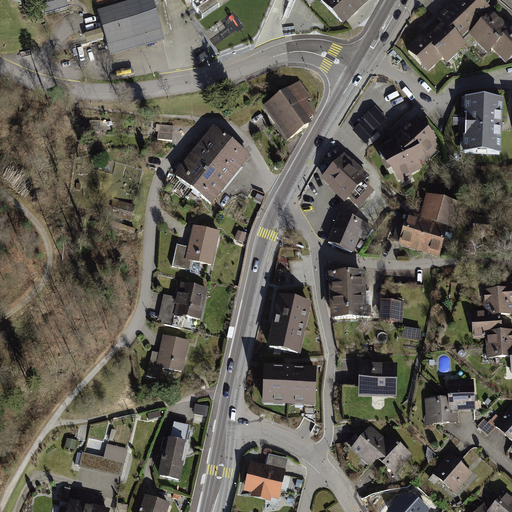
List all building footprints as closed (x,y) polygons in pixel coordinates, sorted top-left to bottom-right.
[(40,0),(44,14),(67,7),(66,2),(73,0),(40,0)] [(152,0),(134,0),(97,11),(111,57),(164,41),(152,0)] [(189,0),(198,13),(199,12),(203,18),(220,7),(216,1),(216,0),(189,0)] [(321,0),(341,23),(367,0),(321,0)] [(457,0),(439,16),(444,23),(460,40),(468,33),(492,13),(480,0),(457,0)] [(511,27),(508,31),(492,13),(468,33),(487,55),(492,50),(504,64),(511,57),(511,27)] [(422,37),(406,50),(426,74),(442,60),(446,64),(466,47),(460,40),(444,23),(424,40),(422,37)] [(299,85),(265,108),(288,140),(309,126),(306,121),(313,117),(304,103),(309,100),(299,85)] [(502,101),(464,100),(462,155),(500,156),(502,101)] [(375,110),(364,120),(365,122),(354,132),(365,144),(376,134),(375,132),(386,122),(375,110)] [(395,143),(380,151),(386,163),(382,164),(387,173),(392,169),(402,187),(413,181),(411,177),(423,171),(422,169),(437,154),(434,152),(437,149),(436,147),(440,143),(435,139),(417,119),(403,133),(401,131),(392,140),(395,143)] [(174,128),(159,126),(158,140),(172,141),(174,128)] [(217,159),(230,143),(212,129),(199,145),(217,159)] [(217,159),(211,167),(230,183),(249,159),(230,143),(217,159)] [(211,167),(217,159),(199,145),(186,160),(204,175),(211,167)] [(345,153),(321,177),(330,186),(329,186),(341,198),(344,201),(349,197),(359,207),(375,191),(364,181),(369,176),(361,169),(357,172),(350,165),(353,161),(345,153)] [(192,191),(204,175),(186,160),(174,176),(192,191)] [(230,183),(211,167),(204,175),(192,191),(211,206),(230,183)] [(426,193),(420,216),(427,218),(448,224),(455,226),(462,203),(426,193)] [(134,205),(115,201),(113,208),(122,210),(121,214),(132,217),(134,205)] [(418,249),(427,218),(420,216),(407,212),(405,220),(399,218),(393,237),(400,239),(399,243),(418,249)] [(496,216),(475,213),(473,232),(493,235),(496,216)] [(370,227),(339,214),(327,243),(353,253),(359,237),(365,239),(370,227)] [(448,224),(427,218),(418,249),(439,255),(448,224)] [(220,230),(193,224),(188,246),(176,243),(171,263),(184,266),(186,258),(212,264),(220,230)] [(328,289),(328,293),(367,291),(367,285),(364,285),(364,277),(366,277),(366,271),(330,273),(330,288),(328,289)] [(207,289),(180,283),(178,292),(177,291),(174,302),(176,303),(173,314),(200,320),(207,289)] [(367,291),(328,293),(329,300),(331,300),(332,320),(372,318),(372,307),(368,307),(368,304),(365,304),(364,295),(367,294),(367,291)] [(484,292),(485,311),(493,311),(493,314),(501,314),(511,313),(511,297),(507,298),(507,291),(484,292)] [(300,355),(312,304),(278,297),(267,348),(300,355)] [(379,300),(379,320),(402,321),(403,301),(379,300)] [(474,339),(486,339),(495,339),(494,332),(502,332),(501,314),(493,314),(493,311),(485,311),(473,312),(474,339)] [(422,327),(403,325),(402,336),(421,339),(422,327)] [(487,356),(510,355),(510,343),(511,343),(511,331),(502,332),(494,332),(495,339),(486,339),(487,356)] [(189,341),(162,336),(158,355),(151,353),(146,375),(160,379),(163,368),(182,372),(189,341)] [(397,361),(359,360),(358,394),(396,395),(397,361)] [(447,378),(448,393),(448,401),(457,400),(457,407),(476,406),(475,376),(447,378)] [(313,380),(262,378),(261,403),(312,404),(313,380)] [(448,393),(425,395),(427,422),(458,420),(457,407),(457,400),(448,401),(448,393)] [(208,407),(194,404),(192,414),(205,417),(208,407)] [(511,406),(500,418),(495,414),(488,422),(484,419),(478,426),(489,436),(496,428),(511,441),(511,406)] [(161,460),(157,476),(180,481),(184,461),(181,460),(189,424),(171,421),(165,454),(162,453),(161,460)] [(370,424),(349,447),(369,465),(376,456),(383,449),(378,444),(384,437),(370,424)] [(388,432),(384,437),(378,444),(383,449),(376,456),(394,472),(412,453),(388,432)] [(77,442),(67,440),(65,449),(75,452),(77,442)] [(105,459),(83,455),(80,470),(121,479),(127,450),(108,446),(105,459)] [(449,451),(432,469),(456,490),(473,472),(449,451)] [(266,466),(250,463),(243,492),(250,494),(250,497),(270,502),(271,498),(279,500),(288,460),(269,455),(266,466)] [(511,511),(511,494),(505,489),(490,506),(493,509),(490,511),(511,511)] [(167,511),(169,504),(144,496),(139,511),(167,511)] [(402,497),(388,511),(423,511),(407,497),(405,500),(402,497)] [(79,511),(82,503),(68,500),(66,510),(60,509),(59,511),(79,511)] [(490,511),(493,509),(490,506),(484,501),(473,511),(490,511)] [(93,511),(95,506),(82,503),(79,511),(93,511)]
